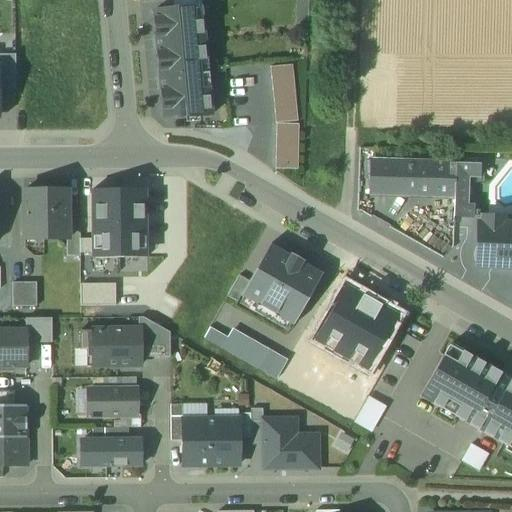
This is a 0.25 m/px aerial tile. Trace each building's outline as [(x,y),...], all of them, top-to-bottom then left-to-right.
[(195,9),(153,13),(163,119),(176,118),(176,119),(188,118),(188,119),(211,117),(209,101),(204,97),(202,77),(208,76),(208,74),(202,75),(200,61),(205,56),(202,28),(197,23),(195,9)] [(16,57),(0,56),(0,92),(16,93),(16,57)] [(270,70),(271,81),(291,78),(290,67),(270,70)] [(271,81),(273,92),(293,89),(291,78),(271,81)] [(273,92),(274,103),(294,101),(293,89),(273,92)] [(274,103),(276,114),(296,112),(294,101),(274,103)] [(276,114),(277,125),(297,123),(296,112),(276,114)] [(277,125),(277,137),(299,138),(299,126),(277,125)] [(277,137),(276,148),(298,149),(299,138),(277,137)] [(276,148),(276,160),(298,161),(298,149),(276,148)] [(276,160),(275,171),(298,172),(298,161),(276,160)] [(455,165),(371,162),(370,197),(454,200),(455,165)] [(479,166),(455,165),(454,200),(453,218),(472,219),(473,206),(467,206),(467,179),(478,179),(479,166)] [(67,192),(23,192),(24,238),(26,238),(26,232),(39,232),(39,241),(67,241),(68,241),(68,222),(67,192)] [(93,260),(146,260),(146,192),(92,192),(92,241),(93,255),(93,260)] [(511,225),(503,225),(502,219),(482,218),(481,230),(477,230),(477,249),(479,249),(479,248),(489,249),(488,268),(511,268),(511,225)] [(80,222),(68,222),(68,241),(67,241),(67,258),(80,257),(80,242),(80,222)] [(80,255),(93,255),(92,241),(80,242),(80,255)] [(322,276),(270,246),(250,283),(241,298),(293,327),(322,276)] [(241,298),(250,283),(239,277),(227,298),(237,304),(241,298)] [(36,308),(36,284),(12,284),(12,308),(36,308)] [(82,307),(116,307),(116,286),(82,286),(82,307)] [(398,317),(345,287),(314,343),(366,372),(398,317)] [(223,331),(233,312),(222,307),(213,325),(223,331)] [(169,334),(143,319),(138,319),(138,331),(140,331),(140,359),(170,359),(169,334)] [(51,320),(25,320),(25,332),(26,345),(52,344),(51,320)] [(205,342),(276,381),(287,361),(235,332),(231,340),(212,330),(205,342)] [(138,331),(93,332),(93,367),(140,367),(140,364),(140,359),(140,331),(138,331)] [(26,345),(25,332),(0,332),(0,369),(26,369),(26,345)] [(93,367),(93,332),(80,332),(80,351),(87,351),(87,368),(93,367)] [(511,382),(510,383),(500,377),(501,375),(463,354),(456,365),(444,358),(420,399),(441,411),(446,403),(458,410),(454,418),(488,437),(508,448),(511,441),(511,440),(511,382)] [(136,391),(88,392),(88,418),(136,417),(136,391)] [(0,392),(0,407),(14,407),(14,393),(0,392)] [(385,410),(369,400),(354,424),(370,434),(385,410)] [(0,440),(27,440),(26,407),(14,407),(0,407),(0,440)] [(171,442),(183,442),(183,422),(182,407),(170,407),(171,442)] [(251,440),(251,447),(264,447),(263,422),(263,411),(250,411),(251,415),(251,440)] [(238,421),(239,440),(251,440),(251,415),(238,415),(238,421)] [(92,431),(129,430),(136,430),(136,417),(88,418),(88,431),(92,431)] [(238,421),(210,422),(211,467),(239,466),(239,440),(238,421)] [(210,422),(183,422),(183,442),(184,468),(211,467),(210,422)] [(290,422),(263,422),(264,447),(264,471),(318,470),(317,438),(290,438),(290,422)] [(92,431),(93,442),(129,442),(129,430),(92,431)] [(347,454),(354,442),(341,434),(334,446),(347,454)] [(27,440),(0,440),(0,467),(2,467),(27,467),(27,440)] [(93,442),(81,442),(81,468),(141,468),(141,442),(129,442),(93,442)] [(462,463),(478,471),(487,454),(470,446),(462,463)]
